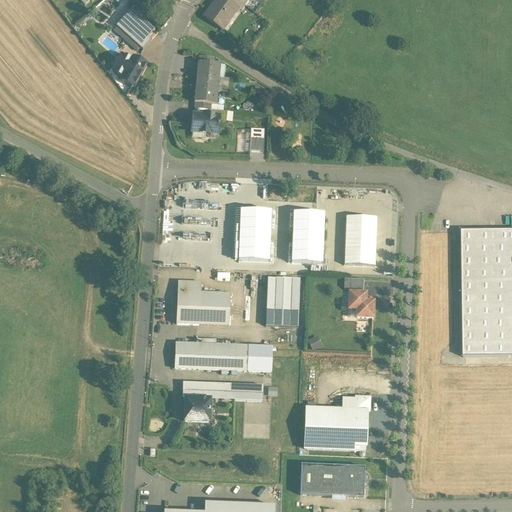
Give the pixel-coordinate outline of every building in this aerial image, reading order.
[(217,0),(204,18),(222,30),(236,10),(237,9),(223,0),(217,0)] [(234,0),(223,0),(237,9),(236,10),(240,13),(244,7),(234,0)] [(148,24),(133,11),(125,19),(139,32),(148,24)] [(139,32),(125,19),(117,28),(133,42),(141,33),(139,32)] [(150,42),(141,33),(133,42),(142,51),(143,51),(150,42)] [(132,61),(122,56),(112,73),(122,79),(121,82),(133,89),(146,65),(133,59),(132,61)] [(213,58),(199,57),(198,64),(212,65),(213,58)] [(198,64),(196,77),(218,79),(220,66),(212,65),(198,64)] [(218,79),(196,77),(196,85),(195,91),(217,93),(218,79)] [(217,93),(195,91),(194,104),(210,106),(216,106),(217,93)] [(210,112),(209,111),(208,117),(219,118),(218,122),(226,123),(226,113),(210,112)] [(208,117),(193,116),(191,134),(206,135),(209,139),(213,139),(216,136),(217,136),(218,129),(219,129),(219,126),(218,126),(218,122),(219,118),(208,117)] [(264,132),(251,131),(249,152),(262,153),(264,132)] [(270,213),(240,212),(238,262),(268,263),(270,213)] [(293,214),(291,264),(321,266),(323,216),(293,214)] [(346,219),(344,267),(374,268),(376,220),(346,219)] [(511,232),(461,233),(463,359),(511,358),(511,232)] [(299,281),(267,279),(266,313),(298,314),(299,281)] [(363,281),(350,281),(350,295),(363,295),(363,281)] [(229,297),(199,295),(199,285),(178,284),(176,326),(228,328),(229,297)] [(371,304),(371,299),(367,299),(367,295),(363,295),(350,295),(349,295),(349,311),(348,311),(348,321),(356,320),(374,320),(373,304),(371,304)] [(298,314),(266,313),(265,328),(297,329),(298,314)] [(319,338),(308,343),(312,353),(324,349),(319,338)] [(215,342),(197,341),(196,347),(176,346),(175,370),(270,374),(271,349),(215,347),(215,342)] [(230,386),(182,384),(182,400),(185,400),(192,401),(192,397),(209,398),(209,401),(233,402),(234,398),(230,398),(230,386)] [(263,387),(230,386),(230,398),(234,398),(233,402),(262,403),(263,387)] [(369,399),(355,399),(355,401),(343,400),(342,411),(355,412),(354,452),(365,453),(366,413),(368,413),(369,399)] [(192,401),(185,400),(184,423),(208,424),(209,401),(192,401)] [(342,411),(306,410),(304,451),(354,452),(355,412),(342,411)] [(364,469),(301,466),(299,496),(363,499),(363,485),(365,484),(366,483),(367,482),(367,479),(366,478),(365,476),(364,475),(364,469)]
